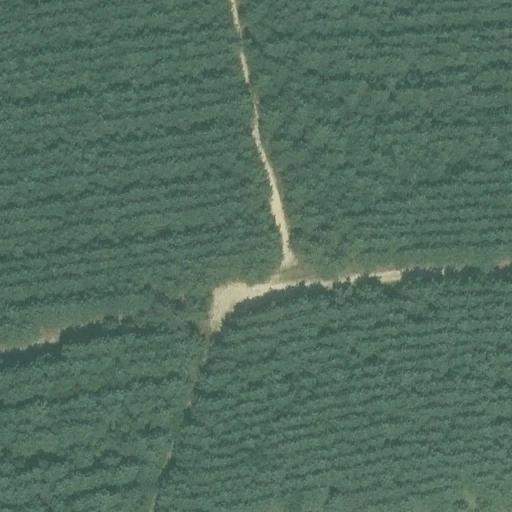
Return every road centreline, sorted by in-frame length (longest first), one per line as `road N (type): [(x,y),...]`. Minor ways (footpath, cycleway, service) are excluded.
road 1 (track): [(511,263),(452,263),(281,287),(0,349)]
road 2 (track): [(234,0),(277,221),(281,287)]
road 3 (track): [(225,299),(149,511)]
